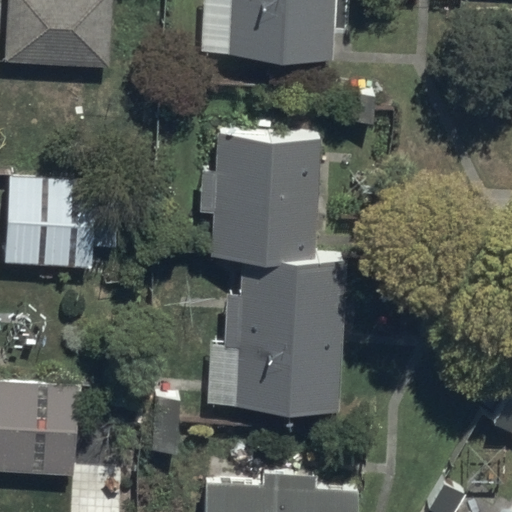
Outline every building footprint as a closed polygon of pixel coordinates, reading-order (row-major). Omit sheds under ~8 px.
[(112,0),(4,0),(2,53),(110,57),(112,0)] [(211,0),(209,39),(322,46),(325,0),(211,0)] [(221,390),(330,398),(341,245),(307,242),(316,119),(204,111),(195,235),(232,237),(221,390)] [(115,169),(6,166),(3,257),(90,259),(90,242),(114,242),(115,169)] [(76,370),(0,364),(0,462),(70,467),(76,370)] [(193,466),(189,511),(354,511),(356,477),(193,466)]
